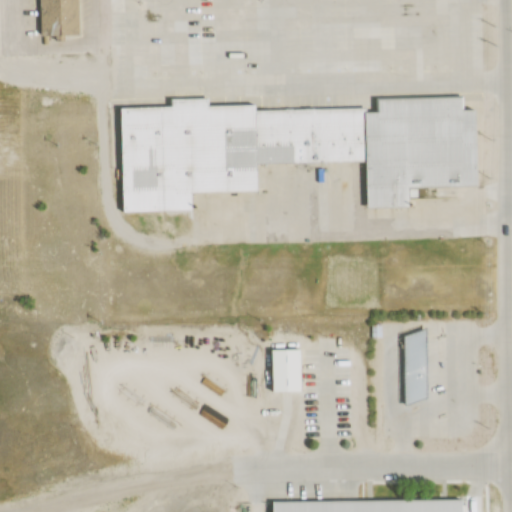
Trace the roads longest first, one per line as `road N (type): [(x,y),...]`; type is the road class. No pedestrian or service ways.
road 1 (secondary): [(511,465),(511,167)]
road 2 (residential): [(233,470),(511,465)]
road 3 (residential): [(0,511),(233,470)]
